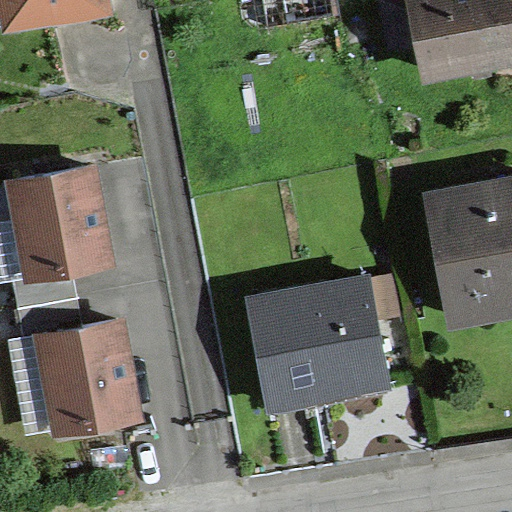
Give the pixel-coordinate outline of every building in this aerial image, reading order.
[(96,0),(3,0),(6,18),(69,6),(96,0)] [(236,0),(242,34),(339,19),(336,0),(236,0)] [(511,10),(510,0),(412,0),(427,73),(511,56),(511,10)] [(36,265),(75,258),(110,252),(93,157),(19,171),(36,265)] [(458,309),(511,298),(511,173),(436,188),(458,309)] [(17,268),(27,328),(46,325),(86,318),(75,258),(36,265),(17,268)] [(307,386),(311,384),(309,368),(385,353),(367,267),(254,286),(273,392),(307,386)] [(86,318),(46,325),(63,419),(115,410),(137,406),(121,312),(86,318)] [(311,384),(388,370),(385,353),(309,368),(311,384)] [(391,382),(388,370),(311,384),(307,386),(309,398),(391,382)]
